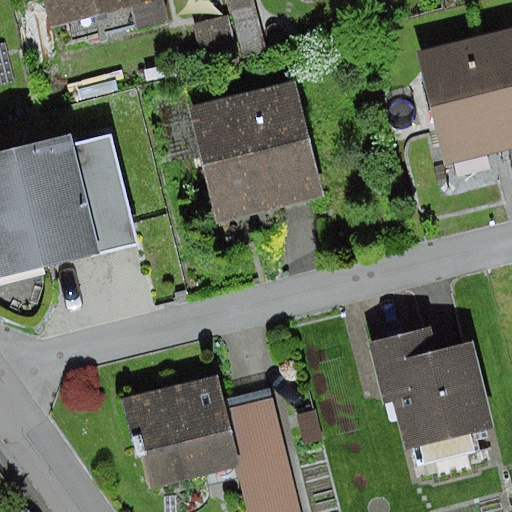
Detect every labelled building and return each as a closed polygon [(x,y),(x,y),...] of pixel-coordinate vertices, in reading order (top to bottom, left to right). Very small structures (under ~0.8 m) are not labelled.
[(43,0),(50,28),(131,7),(137,31),(165,24),(158,0),(43,0)] [(252,0),(229,0),(243,58),(265,53),(252,0)] [(228,18),(194,27),(202,62),(237,53),(228,18)] [(511,28),(420,53),(448,160),(511,143),(511,28)] [(294,82),(189,108),(218,224),(323,198),(294,82)] [(71,136),(0,152),(0,277),(99,254),(74,146),(71,136)] [(113,137),(74,146),(99,254),(139,244),(113,137)] [(430,328),(365,345),(380,401),(393,398),(405,447),(491,424),(470,343),(436,351),(430,328)] [(216,378),(125,401),(147,491),(239,469),(224,410),(216,378)] [(297,511),(272,399),(224,410),(239,469),(248,511),(297,511)] [(315,412),(297,416),(304,445),(322,441),(315,412)]
